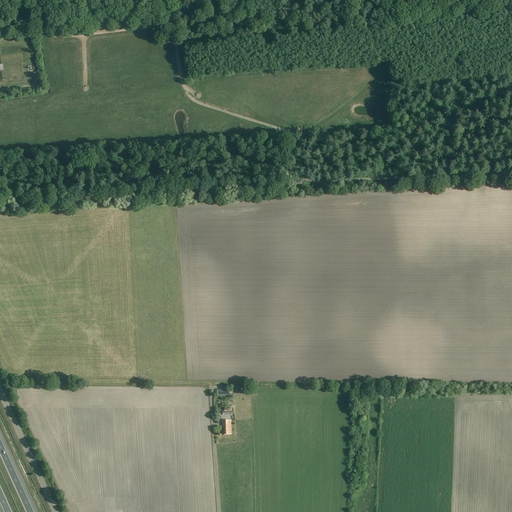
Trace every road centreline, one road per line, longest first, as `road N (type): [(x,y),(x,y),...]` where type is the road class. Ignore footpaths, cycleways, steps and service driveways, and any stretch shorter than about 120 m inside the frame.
road 1 (unclassified): [(0,204),(511,173)]
road 2 (track): [(366,384),(0,382)]
road 3 (track): [(172,23),(188,95),(294,134),(306,182)]
road 4 (track): [(0,18),(62,35),(172,23)]
road 5 (unclassified): [(54,511),(0,391)]
